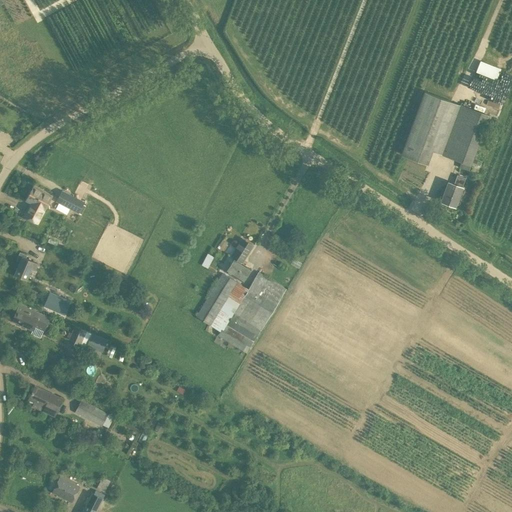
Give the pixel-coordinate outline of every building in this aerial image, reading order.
[(441,154),(461,162),(458,167),(468,171),(470,165),(489,115),(460,104),(423,91),(400,154),(427,164),(432,150),(441,154)] [(493,96),(492,117),(502,117),(503,96),(493,96)] [(462,187),(465,178),(457,175),(454,184),(447,182),(440,201),(455,206),(462,187)] [(31,203),(24,216),(37,223),(52,196),(33,186),(25,200),(31,203)] [(78,214),(84,202),(61,191),(55,202),(78,214)] [(243,282),(251,270),(241,264),(252,245),(242,239),(231,256),(235,258),(226,272),(243,282)] [(20,252),(16,260),(20,261),(14,274),(16,275),(16,277),(19,278),(22,277),(26,279),(31,267),(35,269),(37,263),(25,258),(26,255),(20,252)] [(202,264),(209,267),(214,255),(208,252),(202,264)] [(285,288),(269,279),(258,272),(229,319),(219,312),(220,309),(226,313),(242,285),(222,272),(195,316),(219,331),(217,335),(246,353),(260,330),(286,289),(285,288)] [(70,301),(57,295),(50,308),(64,314),(70,301)] [(19,304),(11,321),(32,330),(30,334),(39,338),(43,330),(43,331),(49,318),(19,304)] [(86,347),(87,346),(102,352),(107,339),(106,339),(92,333),(87,330),(74,325),(68,340),(80,345),(81,344),(86,347)] [(28,400),(45,408),(43,411),(54,416),(62,398),(35,386),(28,400)] [(113,417),(108,414),(108,413),(81,399),(74,412),(101,426),(102,425),(107,427),(113,417)] [(254,479),(271,486),(276,473),(259,466),(254,479)] [(112,493),(116,485),(109,482),(110,481),(101,476),(96,488),(104,492),(105,490),(112,493)] [(60,478),(53,492),(52,493),(71,502),(79,487),(60,478)] [(96,511),(103,499),(90,492),(80,511),(96,511)]
